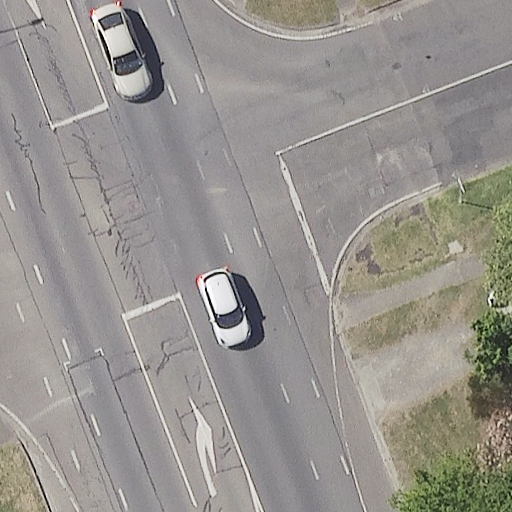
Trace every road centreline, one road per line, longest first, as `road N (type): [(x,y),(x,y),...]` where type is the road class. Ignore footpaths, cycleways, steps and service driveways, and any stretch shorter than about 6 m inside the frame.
road 1 (tertiary): [(117,219),(511,59)]
road 2 (secondary): [(117,219),(175,293),(262,511)]
road 3 (secondary): [(5,0),(45,125),(117,219)]
road 4 (residential): [(0,260),(117,219)]
